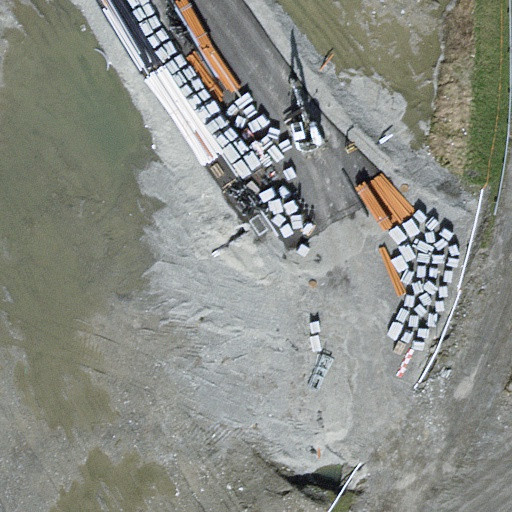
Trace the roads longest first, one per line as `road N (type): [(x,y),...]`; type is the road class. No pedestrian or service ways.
road 1 (tertiary): [(163,0),(248,98),(352,297),(368,414)]
road 2 (tertiary): [(501,288),(384,194),(235,0)]
road 3 (primary): [(501,288),(417,333),(368,414)]
